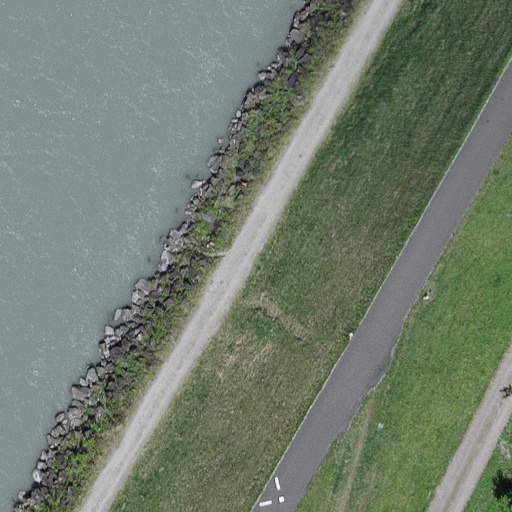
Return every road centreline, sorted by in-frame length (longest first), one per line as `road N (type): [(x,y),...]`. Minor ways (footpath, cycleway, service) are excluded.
road 1 (track): [(399,0),(100,511)]
road 2 (track): [(280,511),(511,118)]
